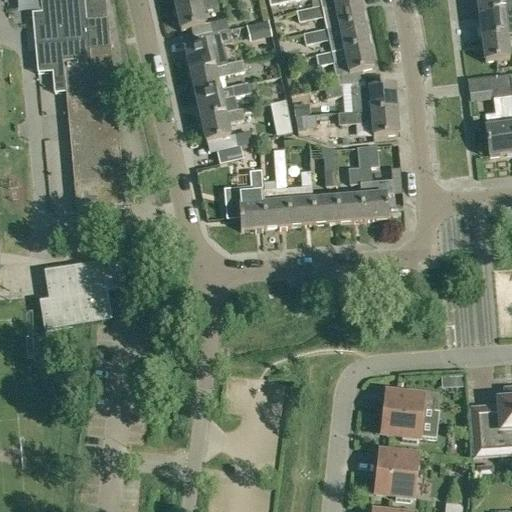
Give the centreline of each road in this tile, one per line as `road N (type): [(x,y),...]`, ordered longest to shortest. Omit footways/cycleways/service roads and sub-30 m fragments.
road 1 (residential): [(331,511),(345,389),(355,379),(374,369),(511,358)]
road 2 (residential): [(218,277),(184,236),(133,0)]
road 3 (residential): [(218,277),(428,256),(426,208)]
road 4 (residential): [(426,208),(399,0)]
